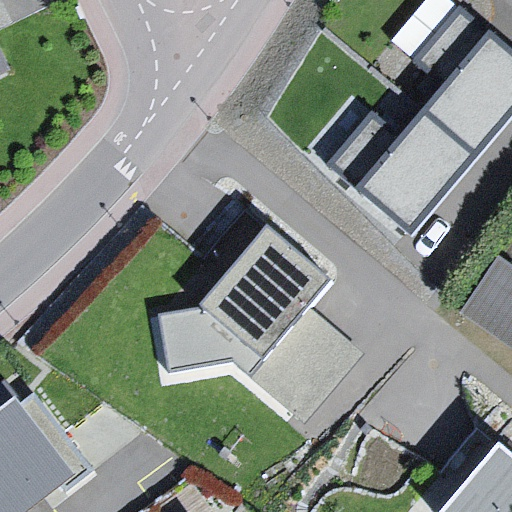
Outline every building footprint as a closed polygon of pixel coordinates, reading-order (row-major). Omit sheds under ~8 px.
[(334,172),(418,242),(511,130),(511,56),(464,17),(422,68),(454,95),(410,148),(377,121),(334,172)] [(0,51),(0,96),(17,89),(0,51)] [(198,301),(156,308),(166,368),(234,357),(304,414),(359,347),(304,303),(329,274),(265,221),(198,301)] [(511,274),(498,265),(461,320),(511,353),(511,274)] [(0,406),(0,511),(7,511),(82,456),(31,383),(0,406)] [(511,511),(511,445),(497,433),(435,505),(442,511),(511,511)]
